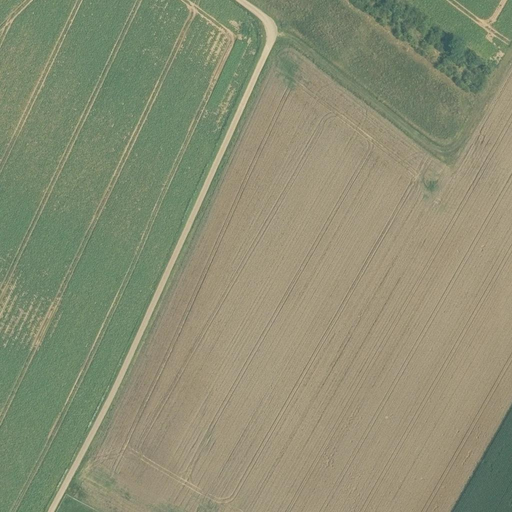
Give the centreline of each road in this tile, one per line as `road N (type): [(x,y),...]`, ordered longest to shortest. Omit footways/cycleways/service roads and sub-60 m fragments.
road 1 (unclassified): [(52,511),(270,46),(271,27),(235,0)]
road 2 (track): [(511,56),(455,152),(438,155),(290,40),(270,38)]
